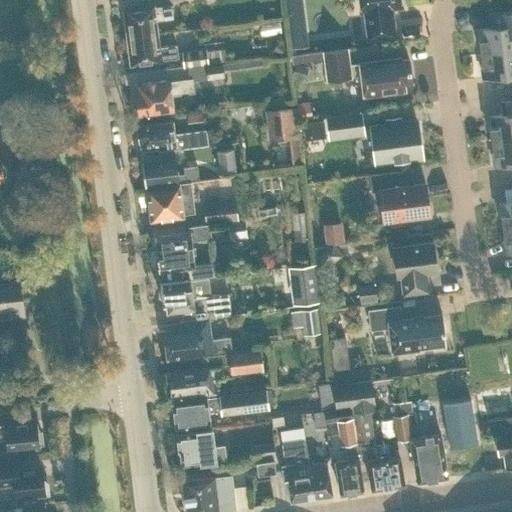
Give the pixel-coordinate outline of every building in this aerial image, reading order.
[(367,39),(394,36),(391,8),(401,7),(399,0),(357,0),(359,13),(363,12),(367,39)] [(171,5),(154,7),(154,4),(121,8),(125,37),(158,33),(156,20),(172,18),(171,5)] [(480,53),(511,48),(511,8),(487,12),(489,26),(477,27),(480,53)] [(302,19),(286,22),(290,47),(306,44),(302,19)] [(176,44),(159,46),(158,33),(125,37),(128,66),(162,62),(161,60),(177,58),(176,44)] [(278,40),(272,47),(279,53),(285,45),(278,40)] [(207,64),(205,48),(181,50),(183,67),(207,64)] [(510,88),(511,88),(511,48),(480,53),(483,78),(509,75),(510,88)] [(322,52),(326,80),(350,77),(346,49),(322,52)] [(403,83),(411,82),(408,58),(400,59),(400,57),(358,63),(362,96),(404,91),(403,83)] [(207,65),(205,65),(206,78),(206,79),(207,79),(224,77),(223,70),(222,63),(221,63),(207,65)] [(291,76),(304,80),(308,68),(295,64),(291,76)] [(134,99),(133,103),(133,109),(137,112),(137,114),(171,110),(169,94),(194,91),(192,80),(192,77),(187,78),(167,81),(135,84),(136,95),(134,95),(134,99)] [(488,116),(486,116),(488,130),(490,130),(491,140),(511,137),(511,98),(511,99),(500,100),(502,114),(488,116)] [(297,137),(294,106),(264,110),(267,140),(297,137)] [(360,111),(325,116),(328,139),(363,134),(360,111)] [(302,123),(304,139),(325,137),(323,120),(302,123)] [(205,129),(171,133),(170,122),(136,126),(139,147),(141,147),(141,150),(159,148),(159,149),(173,147),(173,149),(207,145),(205,129)] [(375,162),(421,156),(416,122),(370,128),(375,162)] [(493,151),(491,152),(492,165),(494,165),(511,162),(511,137),(491,140),(493,151)] [(235,172),(233,148),(216,150),(218,174),(235,172)] [(183,173),(182,174),(176,174),(174,158),(142,162),(144,185),(198,178),(196,165),(182,166),(183,173)] [(400,218),(428,214),(425,183),(413,185),(410,169),(368,175),(370,192),(378,191),(383,226),(401,223),(400,218)] [(183,217),(183,214),(194,212),(190,181),(179,182),(144,187),(148,221),(183,217)] [(502,227),(511,226),(511,201),(499,203),(502,227)] [(237,220),(235,202),(203,205),(205,223),(237,220)] [(308,239),(304,212),(290,213),(294,241),(308,239)] [(245,236),(243,219),(227,221),(229,239),(245,236)] [(343,241),(341,222),(322,224),(324,243),(343,241)] [(188,278),(215,275),(213,263),(194,266),(191,242),(212,239),(210,225),(189,228),(189,232),(156,236),(158,252),(153,259),(155,268),(159,271),(159,272),(187,269),(188,278)] [(511,226),(502,227),(506,252),(511,251),(511,226)] [(403,294),(427,291),(424,273),(436,272),(432,242),(392,247),(396,277),(400,276),(403,294)] [(317,270),(340,255),(333,244),(314,246),(317,270)] [(319,301),(315,263),(287,267),(291,304),(319,301)] [(167,313),(180,311),(181,321),(229,314),(227,294),(210,296),(208,278),(159,285),(160,289),(157,293),(157,297),(161,299),(162,304),(166,303),(167,313)] [(0,316),(23,314),(19,280),(0,282),(0,316)] [(376,301),(374,283),(357,286),(359,303),(376,301)] [(444,346),(445,346),(441,313),(439,313),(440,314),(401,319),(399,306),(367,310),(370,330),(388,327),(391,353),(418,350),(418,348),(444,345),(444,346)] [(320,333),(316,307),(289,311),(291,327),(302,326),(303,335),(320,333)] [(227,338),(211,340),(209,319),(179,322),(180,334),(163,336),(165,358),(229,351),(227,338)] [(262,370),(259,349),(226,353),(229,374),(262,370)] [(347,356),(330,358),(332,377),(349,375),(347,356)] [(220,376),(220,375),(219,365),(168,372),(171,397),(216,391),(214,377),(220,376)] [(352,412),(356,442),(373,440),(369,410),(375,409),(371,381),(332,386),(335,409),(351,407),(352,412)] [(511,382),(511,381),(472,387),(473,392),(477,418),(511,412),(511,382)] [(219,414),(266,408),(264,391),(172,402),(175,427),(207,423),(206,413),(219,411),(219,414)] [(409,437),(405,414),(407,414),(405,400),(391,402),(393,416),(397,440),(403,439),(406,458),(411,457),(415,481),(445,476),(438,432),(409,437)] [(272,426),(283,424),(281,415),(270,417),(272,426)] [(505,467),(511,465),(511,416),(491,420),(497,455),(503,454),(505,467)] [(338,493),(361,490),(350,418),(335,420),(339,443),(346,442),(347,451),(349,451),(350,458),(333,461),(338,493)] [(0,427),(0,440),(4,440),(6,453),(23,451),(22,448),(37,446),(33,422),(2,426),(2,427),(0,427)] [(179,465),(224,460),(222,445),(211,446),(209,430),(176,434),(179,465)] [(307,460),(306,461),(302,440),(279,443),(281,456),(291,454),(293,463),(280,465),(282,480),(285,480),(288,501),(312,497),(307,460)] [(274,457),(272,441),(248,444),(249,460),(274,457)] [(370,488),(401,483),(396,455),(388,457),(385,443),(373,445),(375,458),(365,460),(370,488)] [(275,472),(273,459),(255,461),(257,475),(275,472)] [(17,460),(0,461),(0,485),(12,484),(14,499),(19,499),(20,506),(22,506),(38,504),(37,496),(45,495),(49,495),(48,482),(43,479),(42,465),(18,468),(17,460)] [(324,462),(310,464),(309,460),(307,460),(312,497),(329,495),(324,462)] [(207,478),(182,481),(186,511),(210,511),(231,509),(235,509),(232,487),(230,465),(214,467),(216,477),(207,478)] [(240,504),(249,502),(246,481),(237,482),(240,504)]
